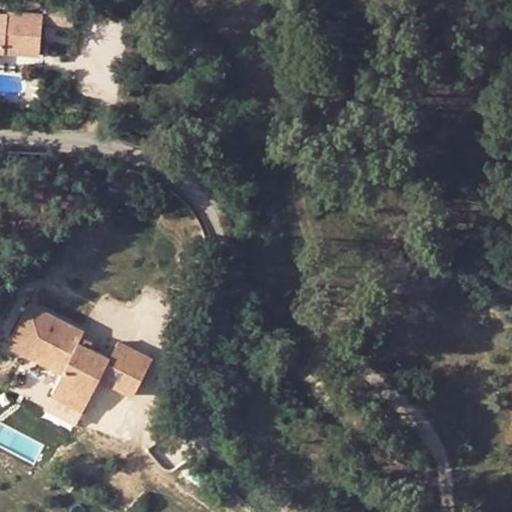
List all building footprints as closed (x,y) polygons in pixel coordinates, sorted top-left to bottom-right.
[(76,36),(78,25),(81,17),(47,14),(46,33),(76,36)] [(188,42),(178,50),(194,70),(208,62),(202,54),(199,56),(188,42)] [(92,330),(37,303),(13,347),(71,374),(87,341),(92,330)] [(117,360),(87,341),(59,395),(92,411),(104,386),(117,360)] [(162,358),(127,343),(104,386),(139,401),(162,358)]
